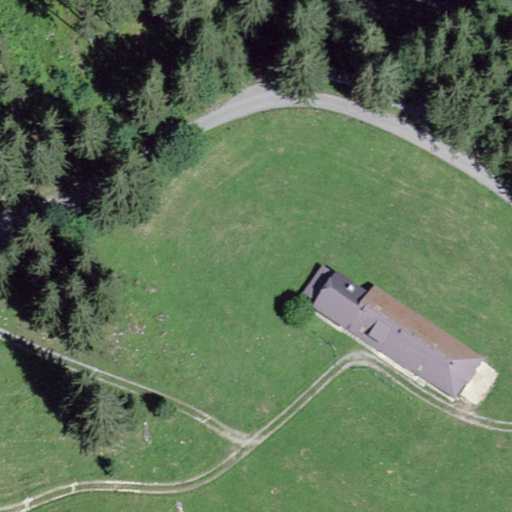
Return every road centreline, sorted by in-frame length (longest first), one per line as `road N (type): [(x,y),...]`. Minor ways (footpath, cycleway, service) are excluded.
road 1 (unclassified): [(0,235),(238,104),(281,94),(333,97),(394,120),(511,193)]
road 2 (track): [(17,511),(72,491),(197,488),(349,358),(367,357),(467,421),(511,431)]
road 3 (track): [(246,443),(0,332)]
